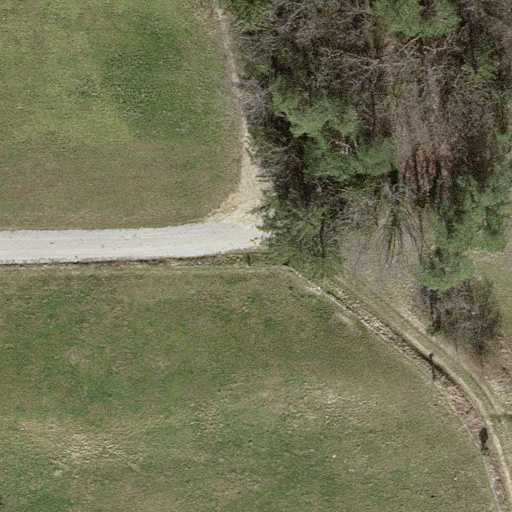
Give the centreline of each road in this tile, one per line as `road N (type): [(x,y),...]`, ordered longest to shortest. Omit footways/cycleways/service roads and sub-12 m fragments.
road 1 (track): [(263,227),(491,403),(511,465)]
road 2 (track): [(0,236),(263,227)]
road 3 (track): [(263,227),(213,0)]
